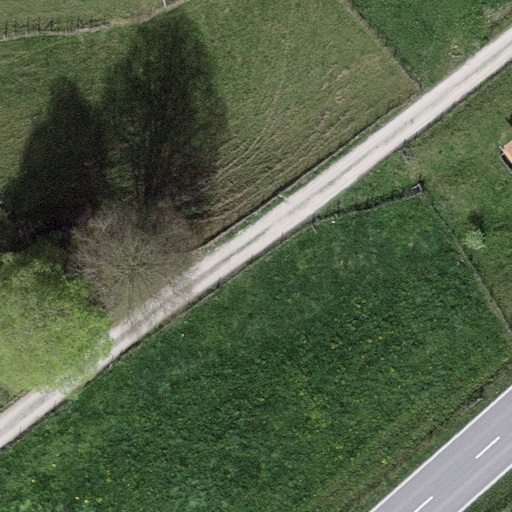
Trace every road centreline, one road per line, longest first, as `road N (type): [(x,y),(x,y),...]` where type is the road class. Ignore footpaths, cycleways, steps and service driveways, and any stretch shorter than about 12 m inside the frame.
road 1 (track): [(0,431),(511,40)]
road 2 (secondary): [(511,426),(415,511)]
